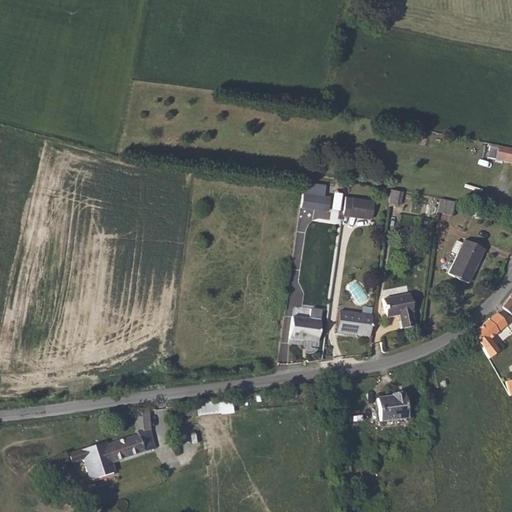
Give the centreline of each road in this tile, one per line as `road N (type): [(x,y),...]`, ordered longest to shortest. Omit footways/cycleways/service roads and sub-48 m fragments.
road 1 (unclassified): [(511,282),(492,308),(430,351),(373,366),(0,416)]
road 2 (unknown): [(282,379),(302,209)]
